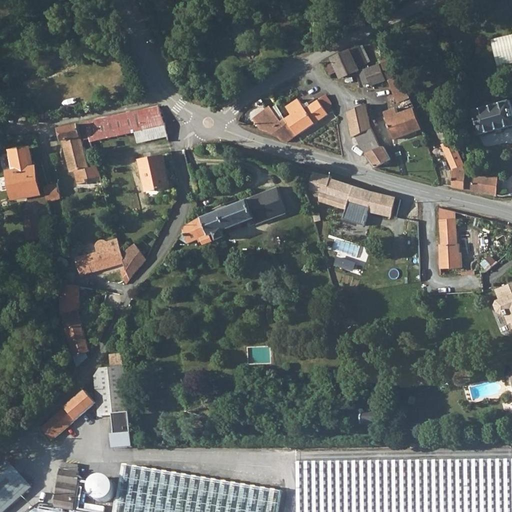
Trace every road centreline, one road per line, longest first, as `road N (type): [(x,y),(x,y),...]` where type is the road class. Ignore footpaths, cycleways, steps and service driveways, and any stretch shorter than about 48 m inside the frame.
road 1 (unknown): [(30,426),(74,456),(511,450)]
road 2 (tertiary): [(206,122),(511,215)]
road 3 (unclassified): [(206,122),(303,63),(439,0)]
road 4 (residential): [(164,95),(2,128)]
